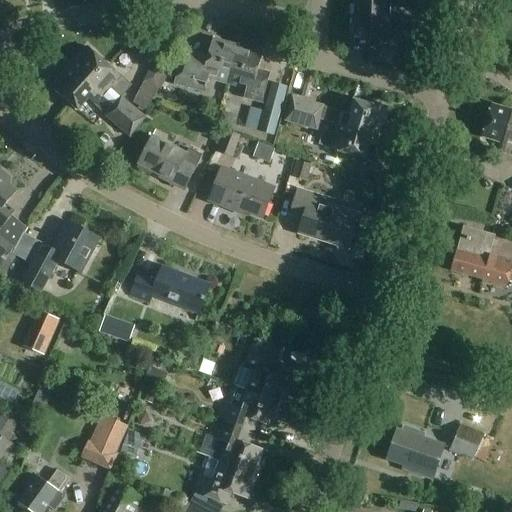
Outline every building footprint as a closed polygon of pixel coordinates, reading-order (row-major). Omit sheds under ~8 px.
[(100,0),(77,0),(78,10),(101,10),(100,0)] [(389,4),(354,3),(353,30),(378,30),(378,45),(412,46),(412,21),(389,21),(389,4)] [(184,51),(176,80),(206,88),(209,78),(227,83),(238,45),(213,38),(207,58),(184,51)] [(238,45),(227,83),(245,88),(243,98),(261,103),(269,74),(257,71),(263,52),(238,45)] [(87,47),(69,68),(103,97),(110,105),(128,84),(87,47)] [(379,49),(368,48),(368,61),(379,61),(379,49)] [(420,55),(405,51),(401,67),(416,71),(420,55)] [(103,97),(69,68),(52,86),(79,111),(89,99),(104,112),(110,105),(103,97)] [(147,110),(157,91),(144,84),(134,103),(147,110)] [(273,135),(286,88),(272,84),(259,131),(273,135)] [(284,120),(297,124),(300,112),(308,114),(311,103),(291,97),(284,120)] [(104,116),(114,125),(122,115),(127,119),(134,110),(120,98),(104,116)] [(336,124),(380,137),(387,111),(352,101),(348,115),(324,107),(320,119),(336,124)] [(317,130),(320,119),(324,107),(311,103),(308,114),(300,112),(297,124),(317,130)] [(511,111),(490,105),(480,138),(499,145),(498,151),(511,155),(511,111)] [(122,115),(114,125),(130,138),(145,120),(134,110),(127,119),(122,115)] [(233,116),(221,112),(217,125),(229,128),(233,116)] [(336,124),(329,149),(372,162),(380,137),(336,124)] [(214,130),(211,136),(214,141),(219,143),(223,133),(214,130)] [(226,133),(218,153),(231,157),(238,137),(226,133)] [(152,138),(138,164),(160,176),(159,177),(184,191),(196,167),(203,156),(189,149),(185,156),(152,138)] [(306,181),(310,166),(296,162),(292,178),(306,181)] [(237,209),(262,219),(274,189),(221,168),(208,201),(236,212),(237,209)] [(0,230),(12,216),(3,208),(5,206),(17,193),(9,186),(9,179),(0,171),(0,230)] [(298,235),(347,249),(358,215),(332,207),(334,202),(297,190),(290,216),(303,220),(298,235)] [(29,264),(20,282),(21,283),(40,294),(48,279),(58,262),(78,273),(97,238),(69,223),(55,250),(41,243),(40,245),(30,264),(29,264)] [(511,276),(511,263),(487,257),(489,252),(493,236),(463,228),(451,271),(482,279),(481,285),(505,290),(509,276),(511,276)] [(12,254),(12,255),(14,256),(15,257),(23,261),(29,264),(30,264),(40,245),(22,235),(15,250),(12,254)] [(0,237),(0,275),(2,277),(3,278),(15,257),(14,256),(12,255),(12,254),(15,250),(0,237)] [(209,285),(161,267),(156,281),(137,274),(129,297),(149,304),(151,298),(198,315),(209,285)] [(38,312),(23,345),(43,355),(58,321),(38,312)] [(0,317),(0,356),(6,359),(22,323),(1,314),(0,317)] [(104,316),(99,332),(114,338),(120,321),(104,316)] [(254,338),(249,352),(278,362),(283,350),(283,349),(254,338)] [(242,370),(250,372),(243,390),(284,405),(293,381),(274,374),(278,363),(278,362),(249,352),(242,370)] [(167,373),(150,367),(144,384),(160,390),(167,373)] [(223,422),(252,434),(256,422),(275,429),(284,406),(284,405),(243,390),(237,388),(236,387),(223,422)] [(153,399),(146,396),(144,401),(151,404),(153,399)] [(0,463),(12,446),(8,443),(0,437),(0,431),(9,418),(11,416),(4,411),(3,411),(0,408),(0,485),(9,473),(0,467),(0,463)] [(101,416),(83,458),(101,466),(108,450),(115,454),(127,428),(101,416)] [(221,462),(221,463),(258,476),(266,453),(248,446),(252,434),(223,422),(211,458),(221,462)] [(460,425),(450,451),(472,460),(473,458),(484,462),(492,444),(482,440),(484,435),(460,425)] [(137,454),(144,436),(129,430),(122,449),(137,454)] [(414,476),(432,482),(443,447),(396,431),(387,460),(416,471),(414,476)] [(357,472),(377,475),(379,460),(359,457),(357,472)] [(258,476),(221,463),(214,480),(204,477),(198,494),(226,505),(230,493),(249,500),(258,476)] [(61,493),(71,480),(57,471),(48,484),(36,476),(17,503),(30,511),(43,511),(47,506),(55,511),(66,497),(61,493)] [(102,511),(160,511),(157,510),(116,487),(107,503),(102,511)] [(200,511),(182,501),(176,511),(177,511),(200,511)]
